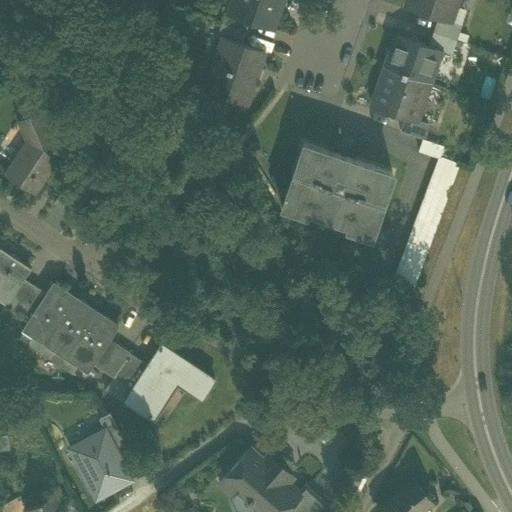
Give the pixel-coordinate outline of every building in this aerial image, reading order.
[(248,20),(272,28),(281,0),(232,0),(228,12),(228,13),(248,20)] [(449,21),(456,0),(407,0),(405,7),(438,18),(449,22),(449,21)] [(226,11),(221,23),(244,31),(248,20),(228,13),(228,12),(226,11)] [(438,18),(433,31),(456,39),(461,25),(449,21),(449,22),(438,18)] [(240,42),(244,31),(221,23),(217,35),(222,37),(222,36),(240,42)] [(451,54),(456,39),(433,31),(428,45),(440,49),(440,50),(451,54)] [(396,34),(385,67),(371,106),(400,115),(416,121),(429,82),(440,50),(440,49),(428,45),(396,34)] [(210,91),(246,104),(264,50),(240,42),(222,36),(222,37),(216,54),(222,56),(210,91)] [(4,173),(34,193),(58,155),(39,110),(18,119),(26,139),(4,173)] [(395,129),(421,138),(424,139),(428,125),(416,121),(400,115),(395,129)] [(446,146),(424,139),(421,138),(417,152),(434,157),(441,160),(446,146)] [(282,203),(372,233),(392,172),(303,142),(282,203)] [(227,162),(236,176),(245,171),(237,157),(227,162)] [(456,165),(441,160),(434,157),(397,266),(419,273),(456,165)] [(54,201),(75,215),(88,195),(76,167),(54,201)] [(0,247),(0,298),(7,303),(23,277),(30,267),(0,247)] [(7,303),(16,309),(33,284),(23,277),(7,303)] [(22,329),(87,371),(92,364),(91,363),(108,338),(109,338),(118,325),(53,282),(47,292),(30,318),(22,329)] [(47,292),(33,284),(16,309),(30,318),(47,292)] [(92,364),(102,370),(119,345),(109,338),(108,338),(91,363),(92,364)] [(149,417),(150,418),(152,415),(150,414),(173,380),(201,399),(214,379),(161,343),(147,364),(131,389),(123,400),(149,417)] [(102,370),(113,377),(129,352),(119,345),(102,370)] [(147,364),(129,352),(113,377),(131,389),(147,364)] [(104,429),(116,450),(126,444),(109,413),(98,418),(104,429)] [(108,482),(112,489),(131,479),(116,450),(104,429),(69,448),(92,490),(108,482)] [(256,511),(282,511),(287,506),(299,493),(299,492),(287,481),(292,475),(268,454),(263,460),(249,448),(219,482),(233,495),(238,490),(248,499),(247,500),(249,501),(249,500),(259,509),(256,511)] [(414,478),(390,497),(401,511),(420,511),(433,502),(414,478)] [(108,482),(92,490),(96,497),(112,489),(108,482)] [(287,506),(293,511),(323,511),(327,508),(325,504),(304,485),(299,492),(299,493),(287,506)] [(25,511),(64,511),(53,493),(24,509),(25,511)] [(0,502),(0,505),(1,511),(25,511),(24,509),(16,494),(0,502)] [(401,511),(390,497),(377,507),(381,511),(401,511)]
